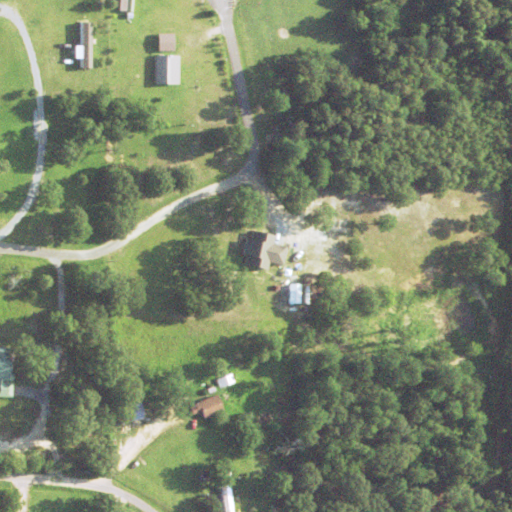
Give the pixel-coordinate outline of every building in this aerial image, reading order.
[(89,21),(78,21),(78,67),(88,67),(89,21)] [(156,50),(171,50),(171,32),(156,32),(156,50)] [(154,81),(154,53),(178,53),(178,82),(154,81)] [(290,97),(299,93),(307,107),(297,112),(290,97)] [(289,162),(308,161),(309,176),(290,177),(289,162)] [(284,244),(280,262),(266,259),(265,267),(242,262),(244,252),(241,251),(245,234),(248,235),(249,228),(273,234),(271,241),(284,244)] [(229,271),(238,271),(241,304),(232,304),(229,271)] [(286,302),(286,281),(297,281),(297,302),(286,302)] [(271,283),(279,283),(279,291),(271,291),(271,283)] [(28,298),(37,298),(38,335),(29,335),(28,298)] [(0,394),(0,344),(13,345),(11,395),(0,394)] [(213,379),(229,371),(233,380),(217,387),(213,379)] [(199,410),(191,414),(187,405),(214,392),(221,408),(202,417),(199,410)] [(122,402),(139,400),(141,417),(124,419),(122,402)] [(240,464),(222,461),(220,460),(221,456),(223,456),(223,455),(241,458),(240,464)] [(222,511),(218,482),(227,481),(231,511),(222,511)]
